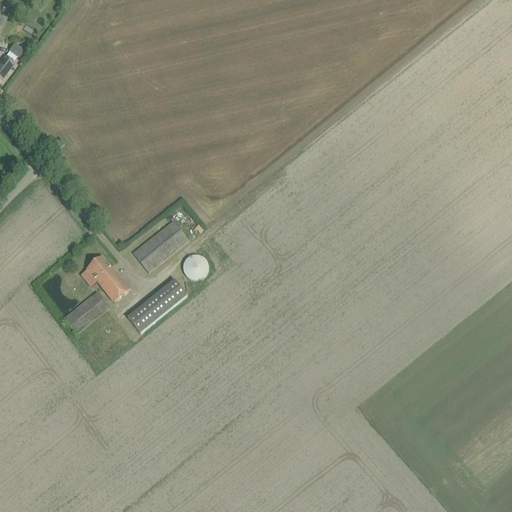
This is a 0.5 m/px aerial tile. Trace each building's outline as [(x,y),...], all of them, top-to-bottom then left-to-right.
[(5,59),(0,65),(0,83),(8,72),(13,76),(18,69),(5,59)] [(61,141),(57,145),(60,149),(65,145),(61,141)] [(173,223),(134,255),(133,255),(149,275),(189,243),(173,223)] [(184,266),(183,269),(183,272),(184,275),(186,278),(188,280),(191,282),(194,283),(197,283),(200,282),(203,281),(206,279),(207,276),(209,273),(209,270),(209,267),(207,264),(206,261),(203,259),(200,258),(197,257),(196,257),(193,257),(190,259),(187,260),(185,263),(184,266)] [(131,291),(114,270),(112,271),(102,259),(87,271),(115,305),(131,291)] [(175,282),(128,320),(140,335),(188,297),(175,282)] [(97,294),(64,321),(76,336),(110,309),(97,294)]
